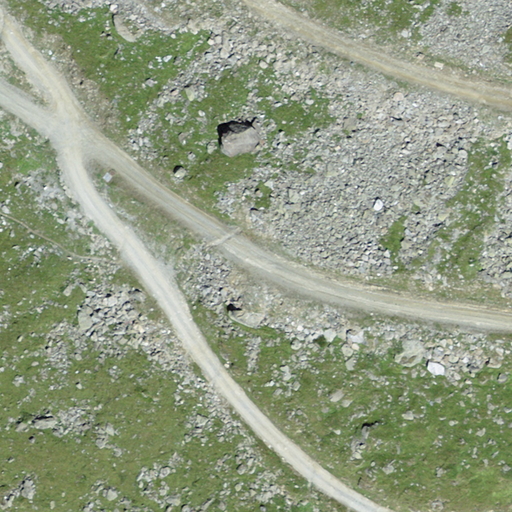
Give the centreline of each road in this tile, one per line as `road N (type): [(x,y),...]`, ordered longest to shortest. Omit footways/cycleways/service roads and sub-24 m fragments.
road 1 (track): [(62,120),(147,196),(283,281),(511,317)]
road 2 (track): [(373,511),(313,476),(260,425),(127,244)]
road 3 (track): [(273,0),(335,35),(511,96)]
road 4 (track): [(127,244),(84,205),(62,120)]
